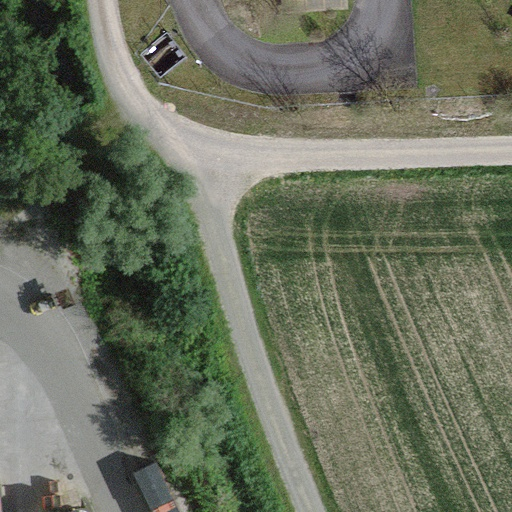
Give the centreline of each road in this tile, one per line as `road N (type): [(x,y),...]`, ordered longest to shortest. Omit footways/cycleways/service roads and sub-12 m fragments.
road 1 (track): [(301,511),(192,182)]
road 2 (track): [(511,148),(242,165),(192,182)]
road 3 (track): [(192,182),(141,111),(110,46),(102,0)]
